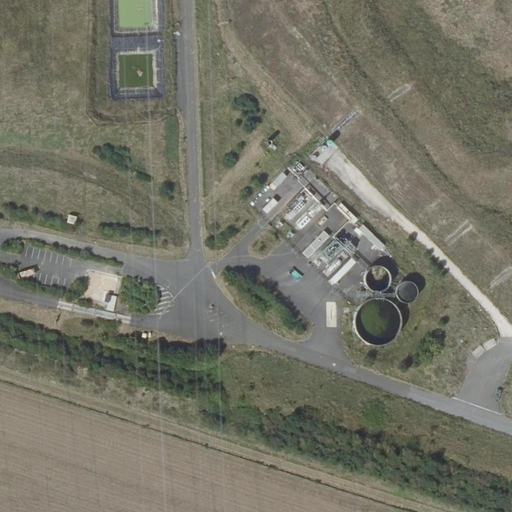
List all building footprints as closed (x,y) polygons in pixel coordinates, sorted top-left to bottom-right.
[(297,230),(323,210),(314,198),(317,196),(306,182),(309,179),(317,191),(322,187),(308,168),(296,177),(306,190),(281,209),(297,230)] [(278,170),(269,184),(276,188),(284,175),(278,170)] [(260,207),(271,191),(264,186),(252,202),(260,207)] [(270,197),(260,208),(266,214),(276,202),(270,197)] [(75,215),(68,213),(66,220),(73,223),(75,215)] [(378,249),(383,244),(361,224),(356,228),(378,249)] [(306,259),(327,236),(321,230),(299,252),(306,259)] [(317,256),(327,265),(342,248),(331,239),(317,256)] [(348,260),(327,280),(331,284),(352,264),(348,260)] [(363,283),(366,286),(370,288),(374,288),(378,287),(382,285),(385,282),(386,277),(386,273),(384,269),(382,265),(378,263),(373,263),(369,263),(366,265),(363,268),(361,272),(360,276),(361,280),(363,283)] [(117,277),(88,270),(82,297),(100,301),(101,300),(106,301),(105,309),(112,310),(115,295),(108,293),(109,290),(114,291),(117,277)] [(396,295),(398,297),(401,298),(405,298),(408,297),(411,295),(413,292),(414,289),(414,286),(412,282),(410,280),(407,278),(403,278),(400,278),(397,280),(395,282),(393,285),(393,289),(394,292),(396,295)] [(367,295),(361,298),(355,303),(352,310),(351,317),(352,324),(355,331),(360,336),(367,340),(374,341),(382,340),(389,336),(394,329),(397,322),(397,314),(395,306),(390,300),(383,296),(375,294),(367,295)] [(474,356),(497,345),(494,339),(471,350),(474,356)]
